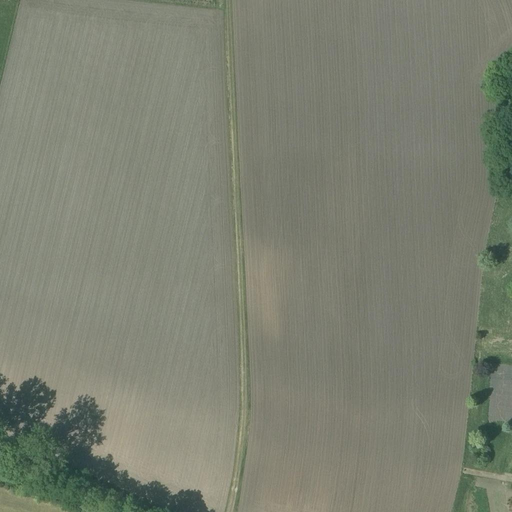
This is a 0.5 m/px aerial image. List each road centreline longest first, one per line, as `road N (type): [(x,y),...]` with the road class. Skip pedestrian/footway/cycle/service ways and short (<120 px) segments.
road 1 (track): [(226,0),(245,420),(232,511)]
road 2 (unclassified): [(138,511),(0,449)]
